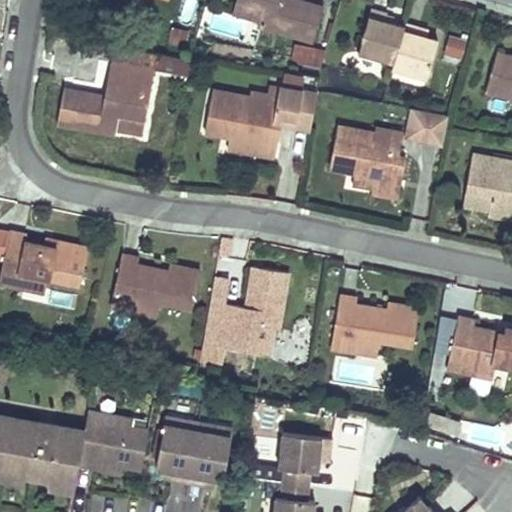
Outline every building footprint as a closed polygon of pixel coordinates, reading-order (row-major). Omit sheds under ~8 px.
[(263,6),(241,0),(236,0),(233,14),(259,21),(263,6)] [(241,0),(263,6),(259,21),(257,26),(314,42),(323,7),(299,0),(294,0),(294,1),(290,0),(241,0)] [(359,54),(394,63),(393,68),(428,77),(438,39),(425,36),(418,34),(419,27),(405,23),(404,26),(384,21),(386,13),(370,9),(359,54)] [(427,29),(419,27),(418,34),(425,36),(427,29)] [(291,44),(289,62),(322,66),(324,48),(291,44)] [(64,88),(57,124),(114,134),(115,130),(143,135),(154,68),(189,74),(191,59),(125,47),(119,46),(116,61),(111,60),(104,97),(93,96),(93,93),(64,88)] [(511,55),(498,51),(486,93),(511,100),(511,55)] [(230,134),(227,148),(248,152),(250,140),(277,145),(281,122),(284,109),(298,112),(295,125),(310,128),(317,93),(279,86),(277,96),(250,91),(250,95),(213,88),(204,131),(223,135),(223,133),(230,134)] [(442,145),(446,112),(406,108),(402,141),(442,145)] [(298,112),(284,109),(281,122),(295,125),(298,112)] [(355,171),(352,184),(373,188),(375,176),(402,180),(406,157),(399,156),(403,131),(375,126),(374,131),(337,125),(329,168),(347,171),(348,169),(355,171)] [(275,157),(277,145),(250,140),(248,152),(275,157)] [(511,160),(473,153),(466,190),(491,195),(489,209),(488,214),(511,218),(511,160)] [(402,180),(375,176),(373,188),(372,194),(398,199),(402,180)] [(491,195),(466,190),(463,204),(489,209),(491,195)] [(27,234),(10,230),(0,278),(0,283),(24,289),(27,274),(48,278),(81,285),(88,246),(57,240),(56,247),(25,240),(27,234)] [(232,238),(220,237),(217,255),(229,257),(232,238)] [(139,258),(122,254),(111,307),(136,312),(139,298),(159,302),(192,309),(200,270),(169,264),(168,271),(137,264),(139,258)] [(275,329),(279,329),(289,272),(252,266),(247,295),(250,296),(248,307),(227,303),(225,303),(210,301),(201,362),(221,365),(224,348),(254,353),(259,326),(275,329)] [(48,278),(27,274),(24,289),(44,293),(48,278)] [(214,275),(210,301),(227,303),(231,278),(214,275)] [(357,297),(340,295),(331,348),(357,352),(359,337),(379,341),(413,346),(419,307),(388,302),(387,310),(356,304),(357,297)] [(159,302),(139,298),(136,312),(156,316),(159,302)] [(458,318),(441,315),(434,350),(450,353),(458,318)] [(475,320),(458,316),(458,318),(450,353),(447,368),(472,374),(475,360),(496,364),(511,367),(511,327),(506,326),(504,333),(474,326),(475,320)] [(259,326),(254,353),(271,356),(275,329),(259,326)] [(379,341),(359,337),(357,352),(377,355),(379,341)] [(357,358),(333,356),(331,385),(382,390),(385,359),(357,356),(357,358)] [(496,364),(475,360),(472,374),(492,378),(496,364)] [(132,416),(89,409),(86,428),(80,463),(111,469),(112,462),(142,467),(149,427),(131,424),(132,416)] [(461,422),(430,411),(426,423),(457,434),(461,422)] [(0,465),(25,471),(24,475),(52,480),(53,476),(76,480),(80,463),(86,428),(55,422),(50,448),(37,446),(42,420),(0,413),(0,465)] [(189,480),(198,428),(183,426),(184,417),(166,414),(157,466),(166,468),(174,469),(173,477),(189,480)] [(131,424),(149,427),(151,420),(132,416),(131,424)] [(199,420),(184,417),(183,426),(198,428),(199,420)] [(55,422),(42,420),(37,446),(50,448),(55,422)] [(215,423),(199,420),(198,428),(214,431),(215,423)] [(198,428),(189,480),(206,483),(207,475),(216,477),(224,478),(232,426),(215,423),(214,431),(198,428)] [(333,436),(283,432),(280,468),(286,468),(283,498),(277,497),(276,511),(316,511),(317,501),(310,500),(312,470),(320,471),(321,452),(332,453),(333,436)] [(332,453),(321,452),(321,459),(331,460),(332,453)] [(25,471),(0,465),(0,477),(23,481),(24,475),(25,471)] [(174,469),(166,468),(165,476),(173,477),(174,469)] [(214,485),(216,477),(207,475),(206,483),(214,485)] [(75,490),(76,480),(53,476),(52,480),(51,486),(75,490)] [(430,511),(417,496),(398,511),(430,511)]
